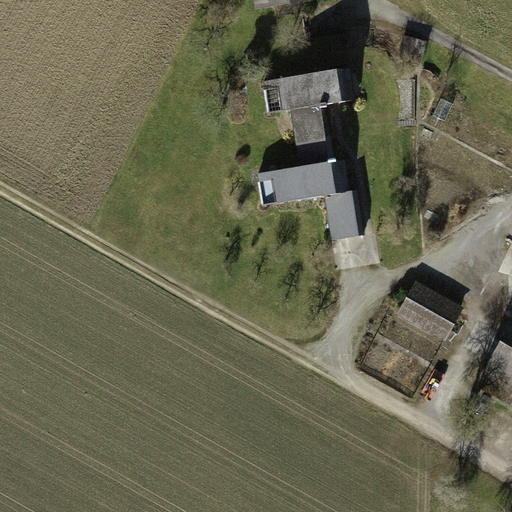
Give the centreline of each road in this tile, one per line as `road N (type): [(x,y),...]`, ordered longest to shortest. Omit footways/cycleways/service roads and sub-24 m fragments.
road 1 (residential): [(511,463),(321,363),(363,293),(511,217)]
road 2 (track): [(321,363),(0,187)]
